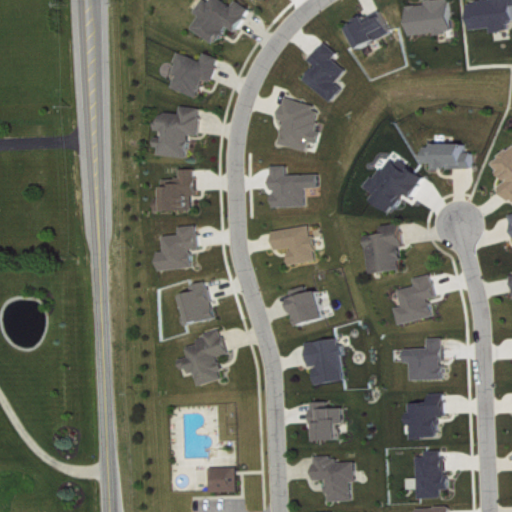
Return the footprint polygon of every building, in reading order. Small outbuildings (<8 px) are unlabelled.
[(260,10),(245,0),(241,7),(230,0),(220,0),(219,3),(214,0),(212,0),(204,13),(209,16),(201,29),(225,44),(237,27),(245,32),(260,10)] [(461,32),(456,0),(434,0),(433,0),(433,4),(415,6),(419,36),(461,32)] [(479,30),(498,28),(499,32),(511,31),(511,0),(497,0),(476,2),(479,30)] [(399,34),(388,10),(356,25),(368,49),(399,34)] [(313,79),(340,102),(351,89),(344,83),(355,70),(342,59),(347,53),(333,42),(318,60),(324,65),(313,79)] [(229,58),(213,53),(211,61),(188,53),(180,72),(186,74),(181,88),(207,98),(213,80),(220,82),(229,58)] [(293,121),(287,144),(316,151),(318,142),(326,144),(329,131),(323,130),(329,108),(292,99),(287,119),(293,121)] [(196,158),(198,135),(207,136),(210,108),(189,107),(189,114),(170,112),(169,123),(165,123),(164,131),(173,132),(172,138),(166,137),(164,155),(196,158)] [(472,144),(432,145),(432,169),(480,168),(479,152),(472,152),(472,144)] [(511,151),(498,159),(511,183),(507,185),(511,193),(511,151)] [(432,177),(407,160),(405,164),(395,158),(374,189),(382,194),(378,200),(398,214),(413,193),(418,197),(432,177)] [(314,207),(314,188),(327,188),(327,174),(295,175),(295,166),(280,166),(281,207),(314,207)] [(200,211),(200,196),(205,196),(204,169),(188,170),(189,179),(171,179),(172,199),(164,199),(164,212),(200,211)] [(409,270),(407,248),(411,248),(409,223),(389,225),(390,234),(374,235),(378,274),(409,270)] [(202,268),(201,250),(207,249),(205,225),(188,226),(188,235),(171,236),(172,252),(167,252),(168,270),(202,268)] [(281,231),(284,250),(296,248),(298,265),(325,261),(319,225),(281,231)] [(442,317),(438,299),(444,297),(439,274),(421,278),(423,286),(407,290),(410,307),(404,308),(407,324),(442,317)] [(196,315),(191,317),(194,326),(224,318),(214,281),(198,286),(200,293),(191,295),(196,315)] [(297,291),(308,326),(334,318),(326,290),(316,293),(313,286),(297,291)] [(207,386),(232,379),(226,357),(236,354),(230,330),(205,337),(207,344),(195,347),(198,357),(187,360),(192,376),(204,373),(207,386)] [(412,349),(413,363),(419,363),(419,381),(451,380),(451,338),(435,339),(436,349),(412,349)] [(352,381),(348,339),(314,343),(316,366),(322,366),(323,384),(352,381)] [(418,403),(418,412),(415,412),(415,424),(418,424),(419,438),(445,437),(445,416),(453,416),(453,394),(437,394),(437,403),(418,403)] [(351,408),(335,408),(335,402),(319,402),(319,425),(322,425),(323,441),(347,440),(346,424),(351,423),(351,408)] [(449,498),(449,490),(454,490),(453,451),(433,451),(433,457),(426,457),(427,499),(449,498)] [(363,462),(344,462),(344,456),(322,457),(322,480),(335,480),(336,502),(360,501),(360,482),(364,482),(363,462)] [(246,492),(245,467),(218,468),(219,492),(246,492)]
